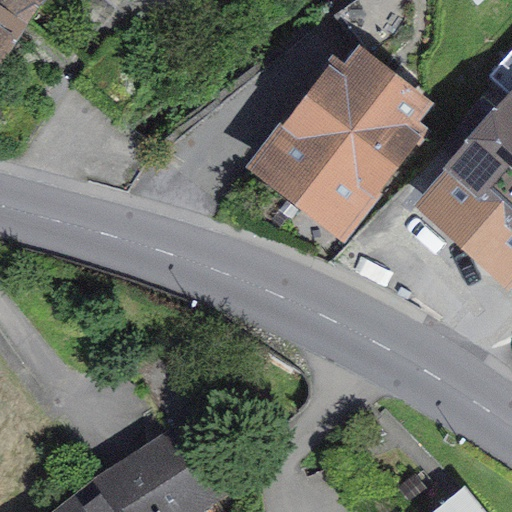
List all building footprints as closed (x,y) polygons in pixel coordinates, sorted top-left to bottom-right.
[(44,0),(0,0),(0,87),(51,3),(44,0)] [(362,54),(258,179),(346,251),(450,127),(362,54)] [(511,104),(511,119),(425,212),(511,292),(511,64),(492,85),(511,104)] [(179,440),(71,511),(210,511),(222,504),(179,440)] [(486,511),(472,494),(449,511),(486,511)]
